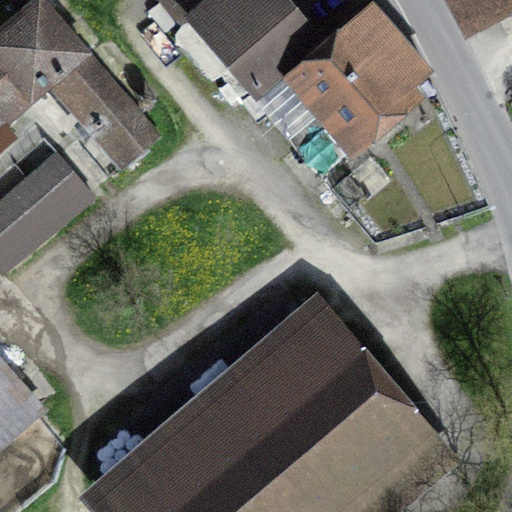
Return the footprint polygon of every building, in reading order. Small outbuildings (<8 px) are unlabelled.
[(322,51),(310,36),(278,0),(163,0),(157,5),(180,32),(186,27),(255,108),(264,100),(287,127),(304,112),(344,159),(431,85),(368,12),(322,51)] [(463,0),(471,14),(497,0),(463,0)] [(0,286),(156,146),(39,7),(0,38),(0,286)] [(105,511),(349,511),(429,446),(311,305),(88,491),(105,511)] [(0,450),(37,419),(0,375),(0,450)]
